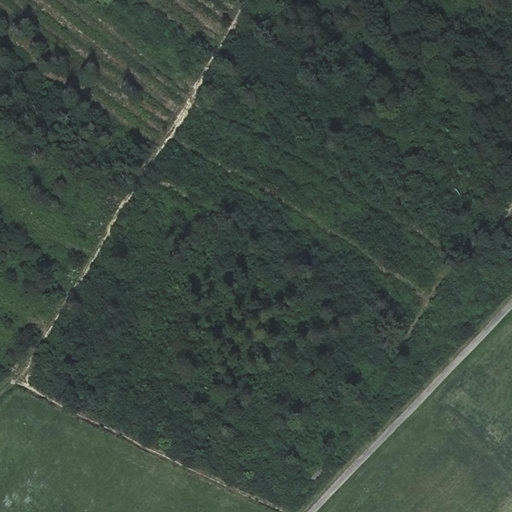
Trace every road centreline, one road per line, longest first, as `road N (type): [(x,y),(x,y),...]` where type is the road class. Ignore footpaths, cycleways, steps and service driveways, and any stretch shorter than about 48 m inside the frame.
road 1 (track): [(22,374),(253,0)]
road 2 (unclassified): [(511,304),(310,511)]
